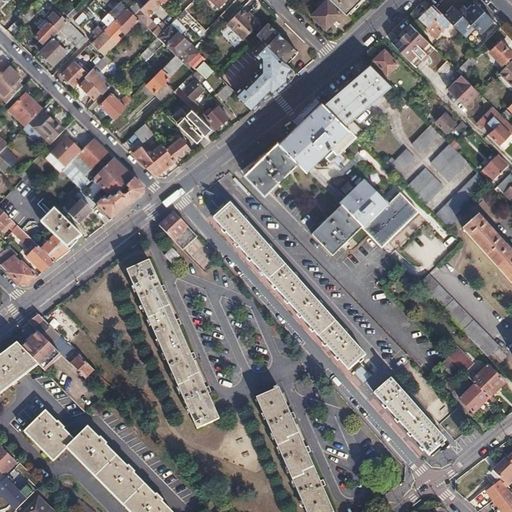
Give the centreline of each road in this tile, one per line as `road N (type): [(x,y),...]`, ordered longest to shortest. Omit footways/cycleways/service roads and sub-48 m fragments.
road 1 (residential): [(168,198),(432,484)]
road 2 (residential): [(0,36),(168,198)]
road 3 (primary): [(168,198),(336,59)]
road 4 (unknown): [(286,370),(299,402),(336,412),(363,472),(364,499),(348,505),(336,490)]
road 5 (unknown): [(372,24),(399,60),(511,166)]
road 6 (primary): [(27,306),(168,198)]
road 7 (unknown): [(286,370),(265,377),(245,370),(215,292)]
